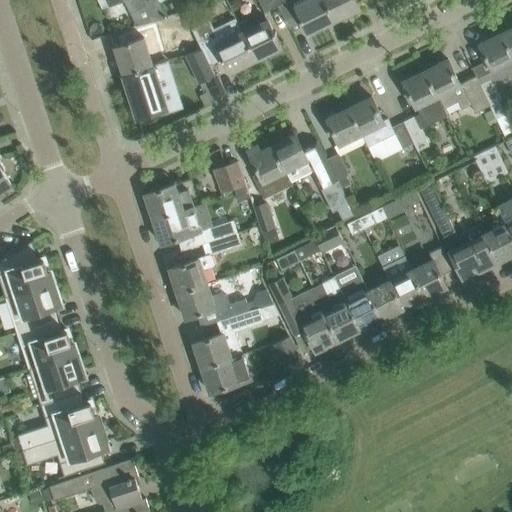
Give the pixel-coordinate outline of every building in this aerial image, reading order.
[(105,0),(107,3),(114,0),(124,0),(136,25),(159,19),(166,16),(159,2),(158,0),(105,0)] [(259,0),(265,12),(279,5),(276,0),(259,0)] [(293,0),(296,5),(301,18),(300,18),(302,21),(303,20),(309,33),(324,25),(324,24),(335,19),(325,0),(293,0)] [(325,0),(335,19),(344,14),(345,15),(360,7),(356,0),(325,0)] [(166,16),(159,19),(162,32),(189,24),(186,19),(183,11),(166,16)] [(209,21),(192,29),(199,44),(203,43),(212,62),(221,57),(223,60),(224,59),(230,72),(246,64),(245,63),(256,58),(243,31),(242,29),(239,23),(236,18),(213,29),(209,21)] [(268,19),(243,31),(256,58),(265,53),(266,54),(281,47),(275,34),(277,34),(275,31),(274,31),(268,19)] [(511,28),(502,34),(511,53),(511,28)] [(488,59),(471,67),(476,76),(496,117),(505,113),(499,101),(502,100),(500,96),(495,86),(508,80),(505,74),(511,70),(511,53),(502,34),(490,39),(489,38),(480,43),(488,59)] [(127,42),(115,47),(120,63),(121,63),(125,74),(158,63),(164,61),(161,48),(149,52),(144,37),(130,42),(130,40),(127,41),(127,42)] [(202,49),(185,54),(199,82),(214,74),(202,49)] [(439,65),(426,71),(442,105),(443,105),(444,108),(458,101),(462,108),(471,104),(475,112),(490,105),(492,109),(483,113),(489,125),(498,121),(496,118),(496,117),(476,76),(460,83),(448,58),(438,63),(439,65)] [(158,63),(125,74),(128,84),(127,85),(132,101),(138,118),(167,108),(157,77),(162,75),(158,63)] [(420,113),(403,121),(414,141),(418,150),(429,144),(421,128),(447,115),(442,105),(426,71),(414,77),(413,75),(403,80),(420,113)] [(362,102),(349,108),(368,145),(395,132),(402,147),(414,141),(403,121),(392,126),(388,117),(383,120),(372,96),(362,100),(362,102)] [(338,153),(327,158),(341,187),(350,183),(346,175),(349,174),(339,155),(366,142),(367,145),(368,145),(349,108),(338,114),(337,113),(327,117),(339,143),(334,145),(338,153)] [(286,139),(273,146),(290,180),(313,169),(304,151),(295,133),(285,138),(286,139)] [(477,159),(475,160),(480,170),(502,159),(495,144),(475,154),(477,159)] [(258,145),(248,150),(251,156),(259,172),(253,175),(264,197),(292,184),(290,180),(273,146),(261,152),(258,145)] [(0,190),(11,183),(3,171),(6,170),(0,161),(0,158),(2,158),(0,153),(0,190)] [(326,159),(316,164),(326,185),(321,187),(333,211),(337,209),(342,219),(354,214),(348,201),(341,187),(327,158),(326,159)] [(454,170),(459,181),(480,170),(475,160),(454,170)] [(215,169),(223,191),(225,195),(234,192),(247,186),(238,161),(215,169)] [(151,203),(155,217),(191,205),(187,191),(178,194),(175,184),(145,193),(149,204),(151,203)] [(511,196),(497,204),(501,212),(511,233),(511,196)] [(394,200),(380,207),(386,217),(387,217),(387,218),(402,211),(401,208),(396,199),(394,200)] [(267,201),(253,206),(261,230),(275,226),(267,201)] [(506,224),(486,234),(498,260),(511,253),(511,233),(501,212),(497,204),(506,224)] [(191,205),(155,217),(160,231),(158,232),(161,243),(200,230),(191,205)] [(442,209),(433,214),(458,267),(463,277),(476,271),(498,260),(486,234),(471,242),(469,238),(458,235),(457,236),(444,209),(442,209)] [(371,211),(359,217),(365,227),(376,222),(371,211)] [(365,227),(359,217),(347,223),(352,233),(365,227)] [(198,231),(203,243),(238,232),(234,220),(217,225),(198,231)] [(275,226),(261,230),(265,240),(278,236),(275,226)] [(342,238),(337,228),(315,239),(320,249),(342,238)] [(197,258),(170,268),(173,278),(175,278),(180,292),(207,283),(203,269),(214,265),(211,254),(242,244),(238,232),(203,243),(206,255),(197,258)] [(320,249),(315,239),(294,249),(299,259),(320,249)] [(33,240),(0,260),(0,279),(5,296),(52,281),(44,257),(38,259),(32,242),(33,241),(33,240)] [(433,259),(412,270),(425,296),(447,286),(441,274),(453,268),(443,245),(429,252),(433,259)] [(412,270),(404,254),(383,265),(390,280),(403,307),(425,296),(412,270)] [(282,276),(268,283),(294,335),(306,330),(316,349),(338,339),(313,287),(293,297),(282,276)] [(361,279),(340,289),(360,328),(381,318),(368,291),(364,283),(361,279)] [(403,307),(390,280),(368,291),(381,318),(403,307)] [(52,281),(5,296),(17,332),(58,319),(54,307),(65,303),(65,302),(59,304),(52,281)] [(322,282),(313,287),(338,339),(360,328),(340,289),(328,295),(322,282)] [(207,283),(180,292),(184,305),(182,306),(186,317),(216,307),(220,320),(227,317),(249,311),(248,310),(245,297),(229,303),(226,294),(220,291),(211,295),(207,283)] [(254,298),(257,307),(272,302),(266,288),(257,291),(254,298)] [(221,333),(194,342),(197,353),(200,352),(204,366),(231,357),(242,354),(235,332),(265,322),(260,307),(249,311),(227,317),(231,330),(221,333)] [(58,319),(17,332),(28,367),(75,352),(67,329),(62,331),(58,319)] [(274,343),(275,346),(284,364),(300,357),(291,339),(289,335),(274,343)] [(75,352),(28,367),(40,404),(81,390),(77,378),(89,375),(88,373),(83,375),(75,352)] [(242,354),(231,357),(204,366),(209,380),(207,381),(210,392),(239,382),(239,381),(250,377),(242,354)] [(0,377),(0,393),(10,391),(5,376),(0,377)] [(22,447),(23,448),(98,423),(91,400),(85,402),(81,390),(40,404),(47,424),(18,434),(19,436),(22,447)] [(13,403),(1,406),(3,415),(16,412),(13,403)] [(98,423),(23,448),(28,464),(58,454),(65,475),(105,462),(105,461),(104,461),(101,449),(112,446),(112,445),(106,447),(98,423)] [(16,449),(22,447),(19,436),(12,439),(16,449)] [(12,443),(1,446),(4,455),(15,452),(12,443)] [(50,485),(50,486),(39,490),(43,501),(54,498),(54,500),(92,487),(95,499),(97,501),(100,503),(103,503),(106,511),(102,511),(104,511),(146,498),(142,499),(136,478),(139,477),(133,458),(50,485)] [(43,501),(39,490),(28,493),(32,504),(43,501)] [(150,511),(146,498),(104,511),(150,511)]
